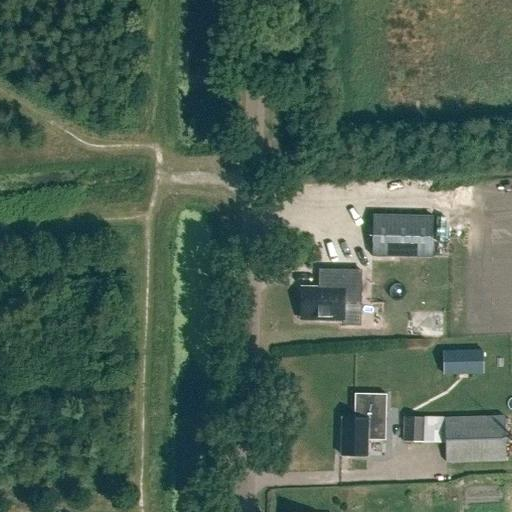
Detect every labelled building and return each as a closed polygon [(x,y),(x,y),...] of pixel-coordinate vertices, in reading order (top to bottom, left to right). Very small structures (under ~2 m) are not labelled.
[(433,258),(433,217),(372,216),(372,257),(433,258)] [(356,320),(356,309),(344,309),(345,289),(303,288),(302,321),(344,322),(344,320),(356,320)] [(444,339),(443,315),(432,315),(427,315),(427,330),(422,331),(422,339),(444,339)] [(443,374),(450,374),(483,373),(482,351),(450,352),(443,352),(443,374)] [(385,441),(386,395),(355,394),(354,419),(342,418),(341,456),(367,456),(367,440),(385,441)] [(506,462),(505,416),(446,417),(404,416),(403,442),(444,443),(445,443),(446,463),(506,462)]
